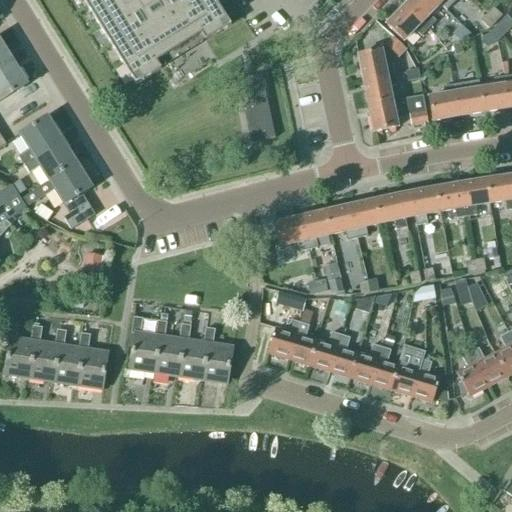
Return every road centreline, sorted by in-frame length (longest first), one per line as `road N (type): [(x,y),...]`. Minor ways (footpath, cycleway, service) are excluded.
road 1 (residential): [(469,436),(434,438),(247,382),(255,285),(248,197)]
road 2 (unclassified): [(248,197),(166,218),(139,210),(10,0)]
road 3 (residential): [(350,177),(324,56),(376,0)]
road 4 (unclassified): [(511,146),(350,177)]
